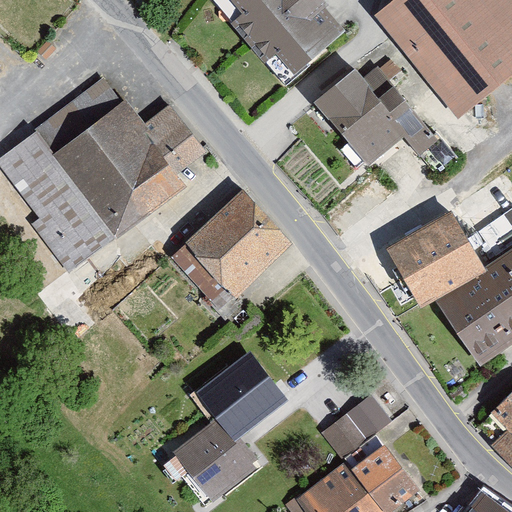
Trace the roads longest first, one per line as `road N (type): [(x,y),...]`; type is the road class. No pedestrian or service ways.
road 1 (tertiary): [(108,0),(325,259)]
road 2 (tertiary): [(325,259),(476,463),(511,492)]
road 3 (unclassified): [(325,259),(511,141)]
